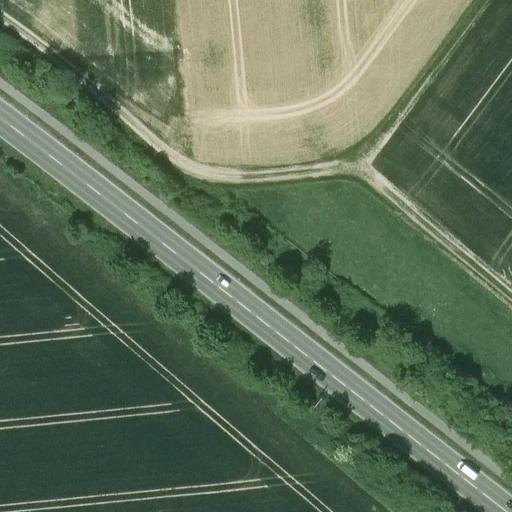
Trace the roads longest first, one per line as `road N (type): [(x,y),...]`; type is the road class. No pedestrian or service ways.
road 1 (secondary): [(0,127),(511,510)]
road 2 (track): [(0,18),(217,185),(349,169)]
road 3 (track): [(349,169),(480,0)]
road 4 (track): [(511,299),(349,169)]
